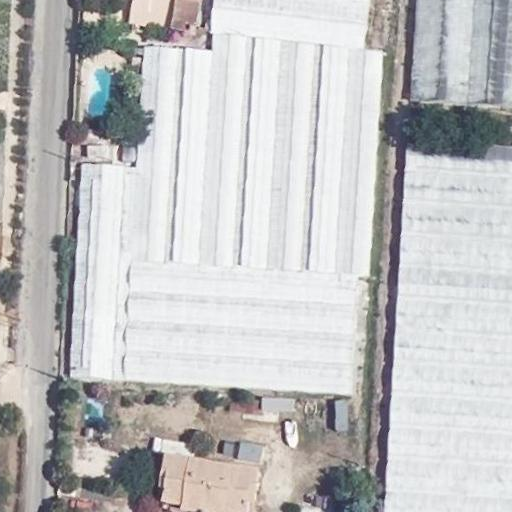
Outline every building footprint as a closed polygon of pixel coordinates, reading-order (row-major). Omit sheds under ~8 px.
[(195,33),(201,0),(175,0),(173,29),(195,33)] [(217,0),(214,32),(377,50),(383,0),(217,0)] [(511,0),(418,0),(412,99),(511,106),(511,0)] [(111,27),(111,18),(93,18),(93,27),(111,27)] [(354,266),(367,68),(145,53),(133,249),(354,266)] [(0,94),(8,94),(6,59),(0,59),(0,94)] [(129,146),(129,133),(118,133),(117,146),(129,146)] [(410,511),(511,511),(511,149),(405,145),(394,397),(419,398),(418,421),(402,420),(399,493),(411,494),(410,511)] [(125,381),(346,394),(353,277),(133,265),(125,381)] [(264,398),(263,410),(293,412),(294,401),(264,398)] [(203,418),(202,403),(183,405),(184,420),(203,418)] [(75,475),(121,476),(122,452),(76,451),(75,475)] [(258,471),(161,457),(156,486),(163,488),(162,502),(180,506),(183,511),(184,511),(243,511),(244,502),(254,503),(258,471)]
